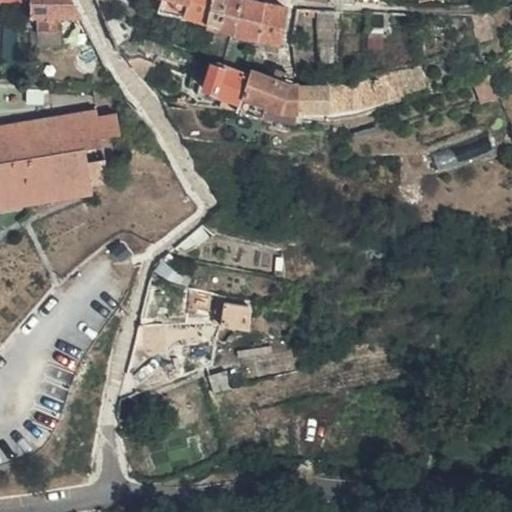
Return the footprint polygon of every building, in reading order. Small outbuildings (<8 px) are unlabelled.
[(3,0),(3,14),(26,15),(27,27),(27,34),(36,34),(36,49),(57,49),(58,37),(81,38),(63,2),(28,2),(28,6),(15,6),(14,0),(3,0)] [(158,9),(161,0),(137,0),(137,2),(158,9)] [(161,0),(158,9),(154,23),(182,33),(192,0),(161,0)] [(213,3),(204,0),(192,0),(182,33),(199,39),(213,3)] [(300,8),(326,11),(325,0),(297,0),(297,7),(300,8)] [(325,0),(326,11),(348,13),(347,0),(325,0)] [(347,0),(348,13),(375,16),(373,0),(347,0)] [(411,0),(415,16),(440,10),(438,0),(411,0)] [(226,8),(213,3),(199,39),(201,40),(212,43),(226,8)] [(237,12),(226,8),(212,43),(225,47),(237,12)] [(225,47),(253,51),(264,18),(237,12),(225,47)] [(285,21),(264,18),(253,51),(277,55),(285,21)] [(212,81),(200,78),(193,100),(215,108),(211,120),(212,120),(219,122),(227,124),(237,88),(212,81)] [(227,124),(260,134),(266,136),(274,139),(279,139),(281,133),(288,103),(240,89),(237,88),(227,124)] [(281,133),(316,125),(314,123),(314,101),(296,103),(289,104),(288,103),(281,133)] [(0,220),(70,207),(69,198),(101,194),(98,171),(83,174),(78,152),(115,145),(111,126),(93,129),(91,121),(0,138),(0,220)] [(244,313),(219,312),(212,338),(238,340),(244,313)]
